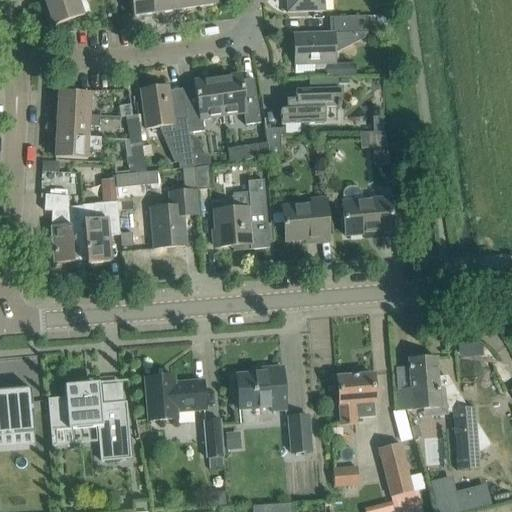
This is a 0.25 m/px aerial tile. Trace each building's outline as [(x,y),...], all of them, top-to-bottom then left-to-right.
[(77,0),(63,0),(45,6),(52,27),(83,17),(77,0)] [(155,15),(152,0),(129,0),(133,18),(155,15)] [(174,0),(152,0),(155,15),(176,12),(174,0)] [(196,0),(174,0),(176,12),(198,9),(196,0)] [(218,0),(196,0),(198,9),(220,5),(218,0)] [(286,0),(287,14),(324,13),(323,0),(286,0)] [(357,41),(357,34),(367,34),(366,18),(332,19),(333,35),(313,35),(293,36),(295,73),(296,73),(296,67),(334,65),(334,52),(336,52),(357,41)] [(241,76),(217,80),(222,117),(243,114),(245,127),(258,125),(256,96),(244,98),(241,76)] [(196,105),(185,107),(189,135),(204,133),(202,120),(222,117),(217,80),(193,83),(196,105)] [(189,135),(185,107),(171,109),(167,87),(140,91),(142,111),(143,116),(137,117),(138,121),(138,127),(145,126),(146,131),(161,128),(177,164),(178,164),(179,170),(194,168),(189,135)] [(280,111),(281,126),(325,124),(324,110),(340,109),(339,91),(295,92),(295,101),(285,101),(285,111),(280,111)] [(58,93),(56,115),(89,117),(90,95),(58,93)] [(120,119),(131,117),(130,106),(118,108),(120,119)] [(56,115),(55,137),(88,139),(88,138),(88,125),(94,126),(94,128),(98,128),(99,118),(89,117),(56,115)] [(126,123),(129,141),(140,140),(138,127),(138,121),(126,123)] [(284,129),(265,130),(267,144),(269,158),(281,156),(280,137),(284,137),(284,129)] [(364,135),(359,135),(360,150),(372,150),(373,167),(386,165),(389,165),(384,134),(383,134),(373,134),(364,135)] [(88,139),(55,137),(54,159),(86,161),(87,149),(92,149),(92,151),(100,151),(100,139),(88,138),(88,139)] [(140,140),(129,141),(132,160),(127,161),(129,175),(145,174),(140,140)] [(269,158),(267,144),(258,145),(259,159),(269,158)] [(42,163),(41,172),(58,173),(59,164),(42,163)] [(194,169),(196,192),(210,191),(208,168),(194,169)] [(192,169),(182,170),(183,190),(194,189),(192,169)] [(129,175),(115,177),(116,189),(150,185),(148,173),(145,174),(129,175)] [(41,175),(41,183),(50,183),(50,175),(41,175)] [(247,183),(248,193),(232,195),(234,211),(214,213),(216,233),(213,233),(215,249),(249,246),(250,251),(269,250),(268,244),(273,244),(271,225),(267,225),(263,182),(247,183)] [(389,200),(369,201),(362,202),(362,194),(360,191),(358,188),(354,187),(347,188),(344,190),(343,192),(342,196),(343,203),(342,204),(343,218),(345,238),(364,236),(365,240),(374,239),(392,237),(389,200)] [(151,210),(153,230),(154,250),(185,247),(182,217),(196,216),(195,196),(194,192),(169,194),(170,208),(151,210)] [(55,265),(86,262),(82,206),(68,207),(67,198),(65,198),(45,196),(44,212),(51,213),(50,234),(52,234),(55,265)] [(328,238),(326,218),(325,200),(310,201),(311,206),(282,209),(285,243),(306,241),(306,245),(328,243),(328,238)] [(86,262),(86,266),(109,264),(107,238),(119,237),(119,235),(117,203),(82,206),(86,262)] [(131,234),(119,235),(119,237),(120,247),(132,246),(131,234)] [(438,390),(436,359),(408,361),(410,390),(395,391),(397,413),(446,409),(446,416),(447,416),(447,413),(452,412),(457,472),(479,470),(477,453),(487,446),(475,426),(474,409),(465,410),(465,409),(464,410),(450,387),(445,390),(438,390)] [(239,411),(271,408),(271,412),(285,411),(282,369),(263,370),(264,374),(236,377),(236,379),(233,381),(234,394),(237,396),(239,411)] [(336,379),(340,427),(357,426),(356,420),(376,418),(375,403),(373,376),(336,379)] [(173,378),(164,378),(144,380),(148,423),(177,421),(176,414),(205,411),(203,382),(174,385),(173,378)] [(97,427),(98,445),(99,447),(101,462),(105,462),(105,463),(131,460),(126,403),(101,405),(100,393),(99,393),(98,389),(88,389),(88,385),(64,387),(65,399),(47,400),(52,449),(55,448),(55,447),(53,447),(51,431),(97,427)] [(0,436),(34,434),(30,390),(0,392),(0,436)] [(310,453),(308,417),(288,419),(291,455),(310,453)] [(223,458),(220,422),(203,424),(205,459),(223,458)] [(378,451),(391,499),(411,493),(408,481),(399,445),(378,451)] [(356,469),(343,470),(333,471),(335,488),(357,486),(356,469)] [(423,477),(408,481),(411,493),(427,489),(423,477)] [(145,511),(145,502),(134,503),(134,511),(145,511)]
